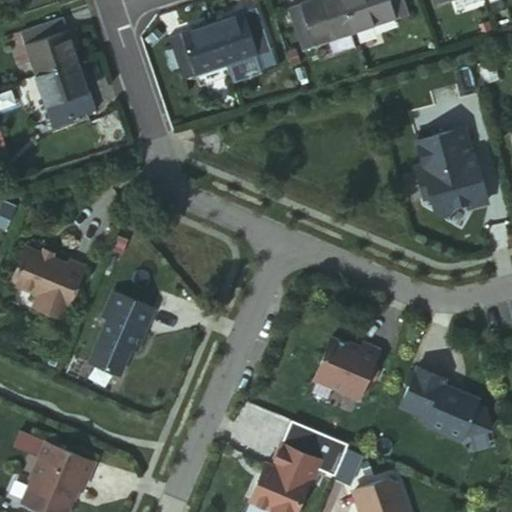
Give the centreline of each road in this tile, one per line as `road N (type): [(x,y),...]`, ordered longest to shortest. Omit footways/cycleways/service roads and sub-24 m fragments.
road 1 (residential): [(277,240),(174,189),(107,0)]
road 2 (residential): [(166,511),(277,240)]
road 3 (residential): [(277,240),(440,294),(511,281)]
